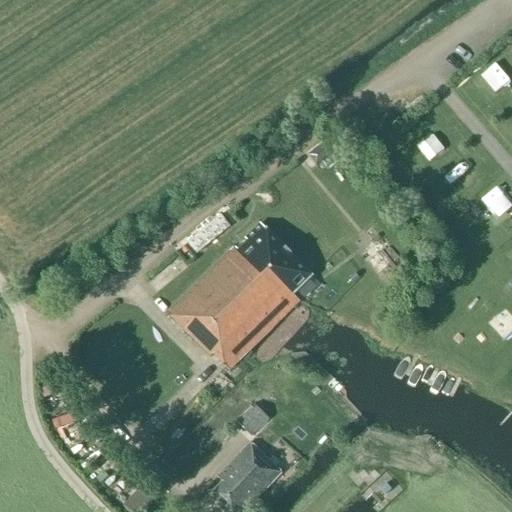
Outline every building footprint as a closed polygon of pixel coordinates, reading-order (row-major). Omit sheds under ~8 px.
[(317,165),(337,150),(329,140),(309,155),(317,165)] [(229,228),(219,217),(186,245),(195,256),(229,228)] [(260,224),(167,317),(227,377),(300,305),(292,297),(312,277),(260,224)] [(387,234),(362,251),(381,278),(406,261),(387,234)] [(109,265),(114,261),(111,256),(106,260),(109,265)] [(237,420),(254,437),(271,419),(255,403),(237,420)] [(77,415),(54,421),(56,428),(79,422),(77,415)] [(223,482),(211,495),(229,511),(238,511),(246,503),(250,507),(281,475),(249,444),(217,477),(223,482)] [(384,496),(391,491),(385,485),(379,490),(384,496)] [(146,490),(128,508),(132,511),(149,511),(159,502),(146,490)]
